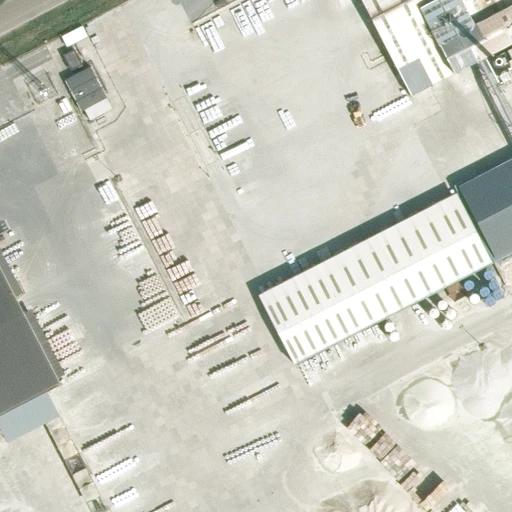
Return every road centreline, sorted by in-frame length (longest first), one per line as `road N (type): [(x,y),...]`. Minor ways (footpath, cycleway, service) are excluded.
road 1 (unknown): [(162,111),(49,207),(177,501)]
road 2 (unknown): [(162,111),(278,402)]
road 3 (unknown): [(278,402),(426,350),(511,304)]
road 4 (unknown): [(278,402),(177,501)]
road 5 (unknown): [(166,0),(141,16),(135,46),(162,111)]
